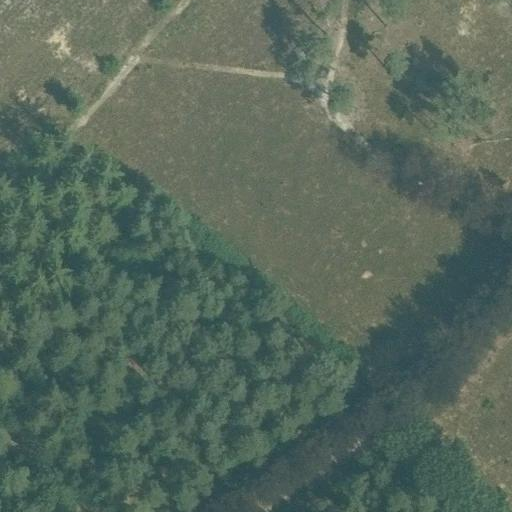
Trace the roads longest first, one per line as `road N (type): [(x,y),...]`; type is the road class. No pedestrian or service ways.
road 1 (track): [(344,0),(343,36),(323,84),(357,141),(452,181),(511,246)]
road 2 (track): [(511,301),(381,422),(331,445),(254,511)]
road 3 (track): [(0,204),(189,0)]
road 4 (track): [(138,57),(323,84)]
